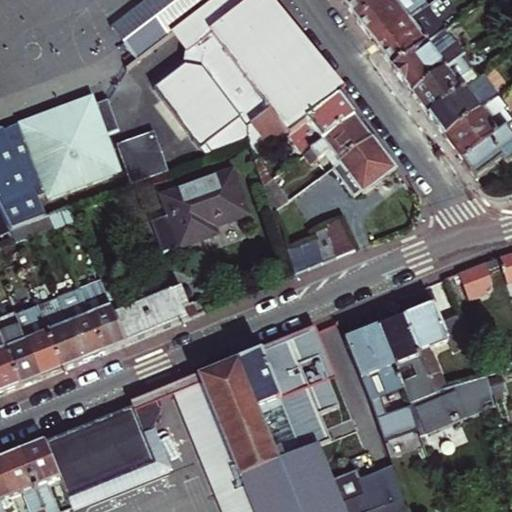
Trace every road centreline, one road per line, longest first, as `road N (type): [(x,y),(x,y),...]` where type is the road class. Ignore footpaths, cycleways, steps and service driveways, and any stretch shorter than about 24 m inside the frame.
road 1 (residential): [(478,233),(0,429)]
road 2 (residential): [(303,0),(478,233)]
